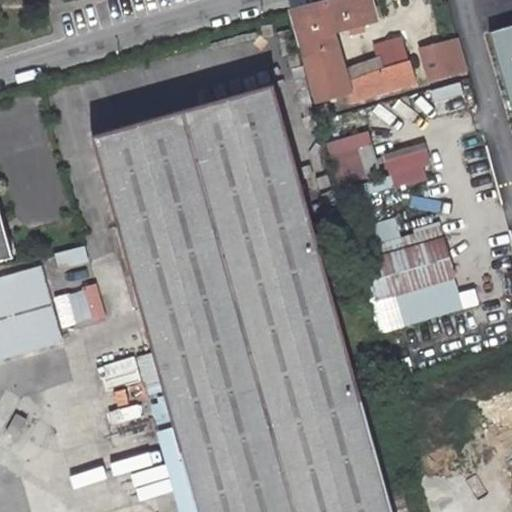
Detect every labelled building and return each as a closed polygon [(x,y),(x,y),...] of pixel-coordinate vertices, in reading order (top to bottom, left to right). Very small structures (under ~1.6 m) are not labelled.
[(354,90),(349,71),(337,32),(378,20),(371,0),(322,0),(292,9),(319,100),(354,90)] [(511,26),(488,33),(511,114),(511,26)] [(377,49),(381,61),(409,53),(404,35),(396,37),(398,43),(377,49)] [(433,77),(466,67),(458,39),(424,49),(433,77)] [(409,53),(381,61),(349,71),(354,90),(357,100),(418,82),(409,53)] [(392,511),(327,285),(337,282),(328,255),(320,258),(272,85),(90,134),(152,356),(137,360),(146,388),(160,384),(196,511),(392,511)] [(370,126),(328,139),(341,183),(368,174),(358,144),(374,139),(370,126)] [(393,170),(397,184),(428,175),(425,162),(433,160),(428,142),(386,156),(390,171),(393,170)] [(0,257),(15,254),(0,205),(0,257)] [(441,231),(365,251),(378,295),(453,274),(441,231)] [(50,265),(77,258),(74,245),(46,252),(50,265)] [(0,352),(63,336),(43,261),(0,272),(0,352)] [(378,295),(369,298),(378,331),(461,305),(457,291),(453,274),(378,295)] [(473,287),(457,291),(461,305),(477,302),(473,287)] [(16,433),(26,415),(17,410),(7,427),(16,433)]
